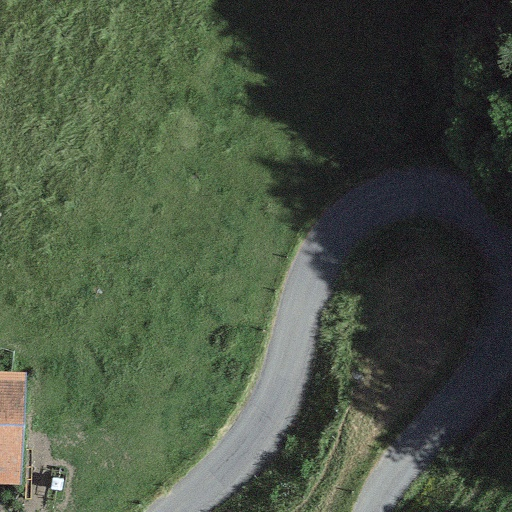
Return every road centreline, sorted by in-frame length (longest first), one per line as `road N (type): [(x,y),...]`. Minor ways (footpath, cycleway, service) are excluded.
road 1 (unclassified): [(511,244),(481,215),(396,207),(336,238),(299,315),(274,413),(233,483),(197,511)]
road 2 (unclassified): [(387,511),(444,422),(502,364),(511,330)]
